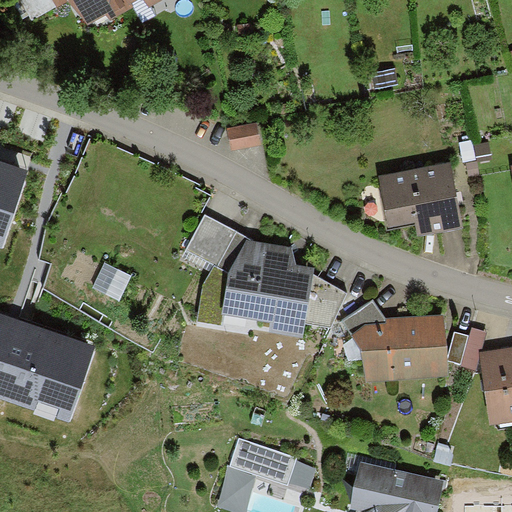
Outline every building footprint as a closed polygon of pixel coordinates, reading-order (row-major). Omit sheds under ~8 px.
[(14,0),(26,21),(52,8),(49,3),(55,0),(62,0),(76,25),(100,12),(104,20),(128,7),(125,2),(129,0),(136,0),(142,11),(163,0),(14,0)] [(391,67),(369,70),(372,88),(394,84),(391,67)] [(494,105),(472,108),(473,119),(495,116),(494,105)] [(447,111),(434,112),(435,127),(449,126),(447,111)] [(258,122),(230,127),(234,150),(262,146),(258,122)] [(468,137),(453,139),(458,162),(472,159),(468,137)] [(31,165),(0,154),(0,243),(3,245),(31,165)] [(511,161),(503,163),(511,205),(511,161)] [(453,162),(379,178),(390,228),(417,222),(420,233),(466,224),(453,162)] [(249,241),(207,219),(191,250),(217,263),(206,282),(201,317),(221,321),(223,308),(261,314),(259,325),(303,332),(305,319),(331,330),(347,291),(313,277),(314,266),(294,264),(290,249),(249,241)] [(124,304),(136,278),(109,266),(97,291),(124,304)] [(381,316),(366,299),(338,319),(351,342),(356,378),(442,371),(437,314),(381,316)] [(100,343),(0,309),(0,396),(73,422),(100,343)] [(464,336),(452,332),(442,358),(469,368),(483,332),(468,326),(464,336)] [(511,346),(476,352),(485,416),(511,412),(511,346)] [(298,511),(315,460),(239,436),(217,503),(245,511),(298,511)] [(429,511),(437,478),(356,461),(347,505),(365,510),(366,511),(429,511)]
